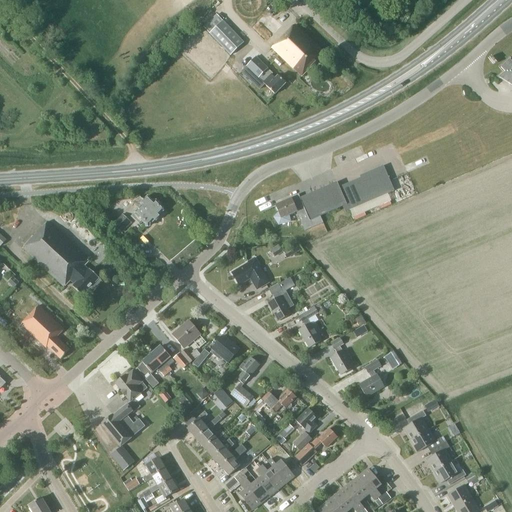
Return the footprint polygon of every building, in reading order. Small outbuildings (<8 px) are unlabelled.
[(209,34),(222,21),(216,15),(203,27),(209,34)] [(222,21),(209,34),(230,56),(243,43),(222,21)] [(301,77),(305,73),(323,54),(294,25),(271,48),(271,49),(301,77)] [(275,79),(271,76),(272,74),(255,57),(252,61),(246,67),(255,75),(258,78),(263,83),(262,83),(264,85),(274,95),(285,84),(277,76),(275,79)] [(511,86),(511,65),(511,62),(509,59),(500,67),(505,72),(499,78),(511,86)] [(258,78),(252,84),(259,90),(264,85),(262,83),(263,83),(258,78)] [(290,199),(291,200),(275,206),(278,213),(274,218),(279,225),(290,222),(288,216),(296,213),(304,232),(315,227),(322,224),(320,217),(342,208),(345,213),(358,207),(394,191),(389,180),(388,181),(383,167),(360,177),(361,179),(339,188),(337,183),(319,190),(300,199),(298,195),(290,199)] [(133,213),(130,217),(139,225),(142,222),(145,224),(145,228),(150,228),(150,224),(162,211),(162,207),(155,200),(152,202),(146,196),(142,200),(138,196),(133,202),(139,207),(133,213)] [(97,215),(109,227),(112,223),(100,212),(97,215)] [(121,234),(131,223),(122,214),(112,225),(121,234)] [(88,269),(84,265),(89,260),(78,250),(55,229),(48,221),(30,240),(22,248),(40,264),(64,286),(69,280),(73,284),(71,286),(82,297),(99,279),(88,269)] [(105,249),(100,244),(94,250),(99,255),(105,249)] [(274,257),(282,252),(278,245),(270,250),(274,257)] [(295,253),(291,246),(282,251),(287,259),(295,253)] [(268,283),(254,258),(248,262),(248,263),(232,273),(239,285),(251,278),(253,283),(257,290),(268,283)] [(8,282),(14,288),(18,283),(13,278),(8,282)] [(284,295),(281,290),(278,284),(268,290),(272,296),(275,300),(268,304),(278,321),(290,314),(287,309),(293,306),(286,294),(284,295)] [(323,310),(319,305),(315,308),(314,308),(308,311),(299,317),(302,323),(303,322),(305,327),(298,331),(309,348),(321,341),(311,324),(310,324),(308,319),(318,313),(323,310)] [(69,350),(56,338),(63,330),(38,306),(19,326),(45,350),(47,347),(60,359),(69,350)] [(184,348),(197,336),(199,335),(188,322),(173,335),(184,348)] [(238,349),(223,337),(224,336),(224,335),(210,352),(219,360),(221,357),(227,362),(225,365),(239,348),(238,349)] [(342,351),(339,347),(343,344),(340,339),(330,344),(334,350),(337,354),(330,358),(340,375),(353,368),(342,351)] [(160,365),(168,374),(171,370),(169,367),(174,362),(161,347),(159,348),(158,347),(155,350),(156,351),(151,355),(160,365)] [(190,355),(185,349),(180,353),(189,363),(200,354),(196,350),(190,355)] [(197,368),(209,354),(204,350),(192,364),(197,368)] [(386,356),(392,370),(402,366),(396,352),(386,356)] [(182,369),(189,363),(180,353),(173,359),(182,369)] [(164,377),(168,374),(160,365),(151,355),(147,358),(146,358),(143,360),(143,362),(142,363),(143,363),(137,368),(140,372),(140,374),(154,390),(160,385),(150,374),(151,373),(157,368),(164,377)] [(237,379),(240,382),(238,385),(241,387),(259,365),(251,358),(245,365),(243,363),(239,368),(243,371),(237,379)] [(376,375),(373,371),(381,366),(377,360),(364,368),(368,374),(371,378),(359,385),(366,397),(384,387),(376,375)] [(127,405),(132,412),(139,406),(134,400),(141,394),(147,388),(133,371),(126,376),(115,384),(121,392),(125,397),(130,402),(127,405)] [(254,398),(241,387),(238,385),(230,395),(245,408),(248,405),(253,398),(254,398)] [(202,400),(208,394),(202,388),(196,394),(202,400)] [(214,394),(226,408),(232,402),(220,389),(214,394)] [(290,404),(296,398),(287,390),(277,401),(268,392),(261,400),(265,404),(275,413),(281,406),(285,409),(286,408),(287,409),(289,409),(291,407),(291,405),(290,404)] [(165,403),(171,398),(167,394),(161,399),(165,403)] [(183,406),(188,402),(183,397),(179,401),(183,406)] [(251,407),(256,401),(253,398),(248,405),(251,407)] [(256,412),(265,404),(261,400),(248,411),(259,425),(264,421),(256,412)] [(427,413),(432,410),(428,403),(424,406),(427,413)] [(127,416),(132,412),(127,405),(113,416),(112,416),(101,425),(120,447),(110,455),(124,472),(135,462),(122,446),(131,438),(144,427),(136,416),(132,420),(135,423),(133,424),(127,416)] [(309,434),(316,426),(312,422),(317,418),(308,409),(295,421),(305,431),(309,434)] [(409,441),(428,430),(421,419),(426,416),(422,411),(406,420),(409,425),(402,430),(409,441)] [(207,428),(206,427),(201,421),(207,415),(204,412),(197,418),(198,419),(187,429),(195,439),(207,428)] [(215,438),(214,436),(210,432),(213,430),(211,428),(222,419),(219,416),(212,421),(206,427),(207,428),(195,439),(203,448),(215,438)] [(257,430),(253,425),(246,432),(249,436),(257,430)] [(273,438),(277,434),(273,429),(269,433),(273,438)] [(325,448),(337,437),(329,429),(318,439),(317,438),(309,445),(308,444),(294,457),(302,466),(316,452),(315,451),(322,445),(325,448)] [(223,447),(222,446),(217,440),(224,434),(221,430),(214,436),(215,438),(203,448),(212,457),(223,447)] [(284,439),(288,435),(284,430),(279,434),(282,437),(284,439)] [(429,452),(443,444),(440,438),(435,442),(428,430),(409,441),(416,453),(427,447),(429,452)] [(299,451),(311,440),(305,433),(293,445),(299,451)] [(281,445),(285,441),(284,439),(282,437),(279,434),(275,438),(281,445)] [(232,456),(230,455),(227,451),(233,445),(229,440),(222,446),(223,447),(212,457),(220,467),(232,456)] [(432,473),(451,462),(444,450),(449,448),(445,442),(443,444),(429,452),(432,457),(425,461),(432,473)] [(232,456),(220,467),(228,476),(240,466),(235,460),(246,450),(242,445),(230,455),(232,456)] [(298,466),(286,452),(280,457),(292,471),(298,466)] [(144,459),(142,461),(145,466),(151,462),(148,457),(144,459)] [(150,474),(143,479),(145,483),(153,478),(152,477),(165,469),(159,458),(157,459),(151,462),(145,466),(150,474)] [(272,468),(285,484),(294,477),(281,461),(275,465),(271,459),(267,462),(272,468)] [(451,462),(432,473),(439,485),(446,480),(449,485),(465,476),(462,470),(458,473),(451,462)] [(313,472),(319,468),(315,463),(310,468),(313,472)] [(272,468),(267,472),(262,466),(259,468),(277,490),(285,484),(272,468)] [(269,497),(277,490),(259,468),(256,471),(260,477),(256,481),(269,497)] [(152,477),(153,478),(157,485),(149,490),(151,494),(159,489),(158,487),(171,479),(165,469),(152,477)] [(359,476),(377,498),(380,495),(375,489),(380,485),(368,469),(359,476)] [(468,484),(477,479),(473,473),(465,478),(468,484)] [(242,481),(243,481),(238,475),(234,478),(239,484),(244,490),(239,495),(252,510),(260,504),(242,481)] [(128,492),(140,485),(134,476),(123,483),(128,492)] [(374,501),(377,498),(359,476),(351,483),(364,499),(369,495),(374,501)] [(158,487),(159,489),(163,496),(155,500),(158,504),(166,500),(165,498),(178,490),(171,479),(158,487)] [(269,497),(256,481),(251,485),(246,479),(243,481),(242,481),(260,504),(269,497)] [(366,511),(359,503),(364,499),(351,483),(343,489),(360,511),(366,511)] [(454,509),(472,498),(464,486),(447,496),(454,509)] [(355,511),(360,511),(343,489),(334,496),(347,511),(352,508),(355,511)] [(144,498),(151,494),(149,490),(142,494),(144,498)] [(382,505),(391,499),(386,492),(378,499),(382,505)] [(347,511),(334,496),(326,503),(333,511),(347,511)] [(28,506),(32,511),(49,511),(41,498),(28,506)] [(145,509),(149,507),(144,498),(140,500),(137,502),(142,511),(145,509)] [(472,498),(454,509),(456,511),(477,511),(479,511),(472,498)] [(187,511),(190,511),(184,500),(170,508),(172,511),(187,511)] [(483,507),(485,511),(488,511),(498,506),(495,501),(483,507)] [(333,511),(326,503),(318,510),(319,511),(333,511)]
